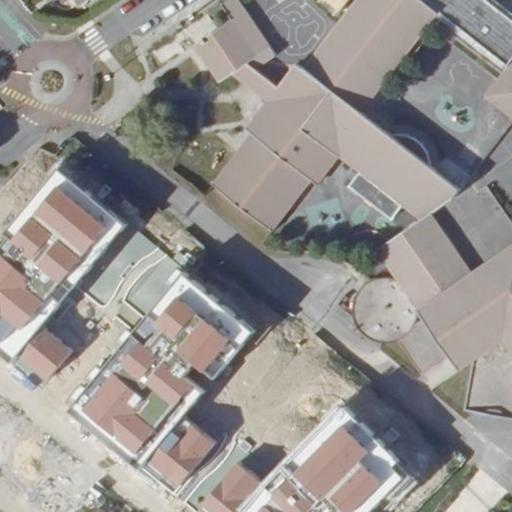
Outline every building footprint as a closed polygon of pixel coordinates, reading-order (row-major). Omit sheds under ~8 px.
[(196,43),(215,68),(225,81),(237,72),(245,78),(272,97),(251,127),(258,132),(279,103),(290,88),(283,82),(261,66),(279,53),(274,47),(242,4),(239,0),(229,0),(223,4),(232,18),(196,43)] [(511,252),(488,271),(442,210),(462,194),(473,182),(373,106),(443,11),(426,0),(356,0),(321,45),(338,58),(328,71),(311,59),(304,53),(283,82),(290,88),(279,103),(258,132),(222,181),(284,226),(320,176),(327,181),(348,152),(370,169),(359,184),(404,219),(416,204),(433,218),(390,250),(410,279),(402,276),(396,276),(390,278),(383,281),(377,285),(372,289),(369,293),(366,299),(365,305),(365,311),(366,317),(368,322),(371,327),(374,331),(376,334),(381,336),(387,339),(392,341),(397,341),(402,341),(406,340),(412,339),(417,335),(421,332),(424,329),(427,324),(429,318),(431,313),(431,305),(467,354),(484,342),(495,358),(488,410),(511,413),(511,252)] [(321,45),(311,59),(328,71),(338,58),(321,45)] [(511,65),(488,97),(511,114),(511,65)] [(237,72),(225,81),(231,88),(245,78),(237,72)] [(488,271),(511,252),(511,198),(500,183),(489,191),(479,173),(473,182),(462,194),(442,210),(488,271)] [(479,370),(495,358),(484,342),(467,354),(479,370)]
